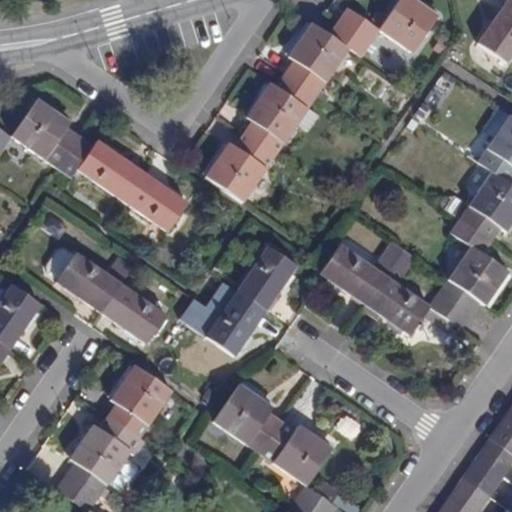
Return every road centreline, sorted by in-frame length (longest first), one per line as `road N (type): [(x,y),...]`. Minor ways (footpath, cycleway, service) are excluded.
road 1 (unknown): [(65,37),(145,111),(181,128),(259,18),(263,0)]
road 2 (unclassified): [(0,46),(65,37),(190,0)]
road 3 (residential): [(443,438),(308,347)]
road 4 (residential): [(0,457),(77,345)]
